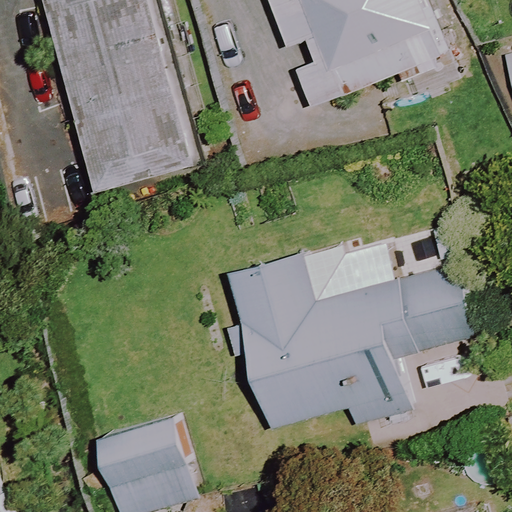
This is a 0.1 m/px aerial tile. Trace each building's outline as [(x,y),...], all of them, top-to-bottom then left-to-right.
[(202,162),(157,0),(56,0),(108,187),(202,162)] [(447,62),(426,0),(279,0),(294,44),(318,36),(324,57),(305,63),(318,103),(447,62)] [(373,401),(332,243),(240,267),(253,319),(232,325),(240,357),(261,351),(280,425),(373,401)] [(154,511),(202,499),(180,415),(109,434),(129,511),(154,511)] [(0,511),(20,511),(0,471),(0,511)]
